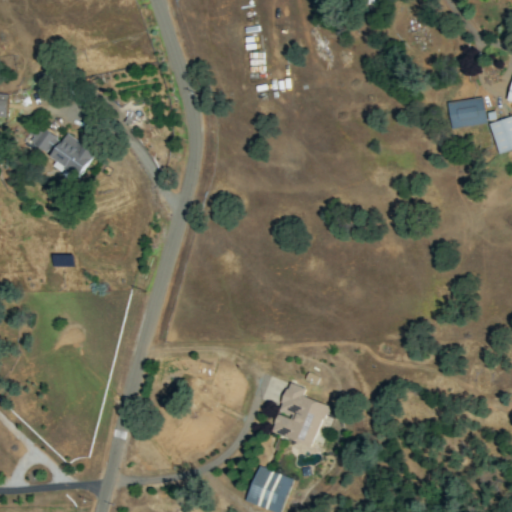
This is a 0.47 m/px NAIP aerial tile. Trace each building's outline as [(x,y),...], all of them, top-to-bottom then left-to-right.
[(452,130),(486,123),(481,96),(447,103),(452,130)] [(511,116),(489,123),(498,154),(511,149),(511,116)] [(66,134),(62,141),(37,125),(27,141),(57,159),(52,167),(75,181),(94,152),(66,134)] [(209,416),(222,395),(195,377),(181,397),(209,416)] [(271,432),(312,447),(327,405),(303,396),(305,388),(289,382),(278,412),(271,432)] [(279,511),(292,479),(258,466),(245,501),(273,511),(279,511)]
